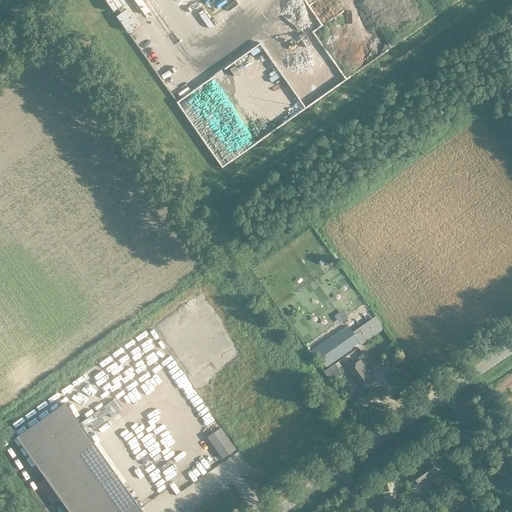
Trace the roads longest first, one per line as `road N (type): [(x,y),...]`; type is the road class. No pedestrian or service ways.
road 1 (unclassified): [(511,343),(272,511)]
road 2 (unknown): [(129,0),(176,63),(190,66),(236,34)]
